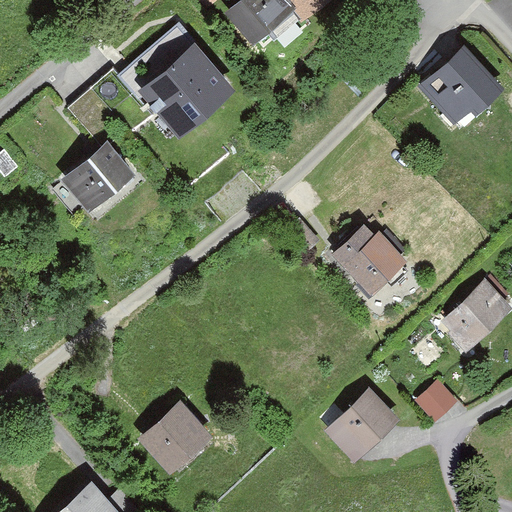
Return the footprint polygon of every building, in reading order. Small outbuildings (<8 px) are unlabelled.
[(312,0),(243,0),(226,14),(254,47),(312,0)] [(494,82),(455,45),(415,85),(454,123),(494,82)] [(141,92),(179,137),(232,92),(194,47),(141,92)] [(136,100),(113,72),(71,108),(95,136),(136,100)] [(63,180),(89,212),(135,175),(109,143),(63,180)] [(300,218),(286,231),(306,253),(320,241),(300,218)] [(367,295),(402,260),(361,220),(326,254),(367,295)] [(470,348),(511,308),(485,281),(443,321),(470,348)] [(439,380),(417,400),(436,421),(458,401),(439,380)] [(327,429),(355,460),(398,420),(370,390),(327,429)] [(135,442),(165,473),(204,436),(173,404),(135,442)] [(66,511),(115,511),(93,487),(66,511)]
